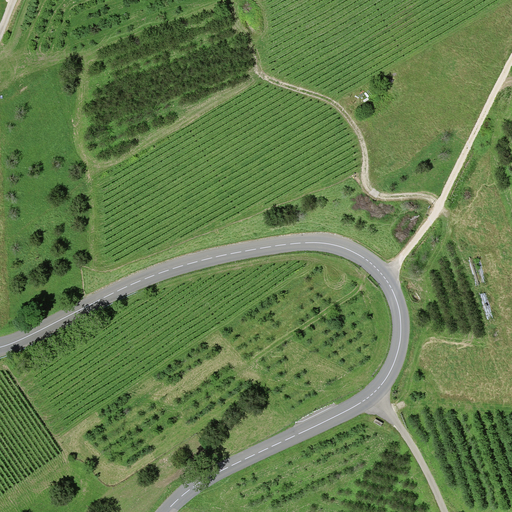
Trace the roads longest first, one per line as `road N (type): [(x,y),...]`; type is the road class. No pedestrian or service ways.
road 1 (tertiary): [(164,511),(215,471),(374,392),(400,342),(399,309),(386,278),(337,245),(270,245),(138,280),(0,347)]
road 2 (track): [(247,33),(264,77),(339,106),(362,141),(370,190),(429,196),(438,207)]
road 3 (track): [(386,278),(438,207),(511,60)]
